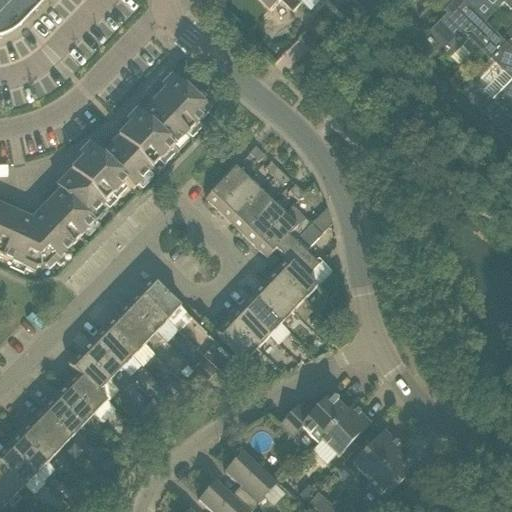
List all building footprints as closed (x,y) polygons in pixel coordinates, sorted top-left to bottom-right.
[(22,25),(45,0),(0,0),(0,37),(3,36),(7,35),(12,33),(15,30),(19,27),(22,25)] [(258,0),(270,12),(281,1),(293,13),(303,3),(301,2),(298,0),(258,0)] [(427,37),(451,60),(471,40),(492,61),(508,44),(503,39),(486,23),(462,0),(461,0),(457,0),(450,8),(453,11),(427,37)] [(511,0),(462,0),(486,23),(505,4),(511,10),(511,0)] [(329,29),(319,20),(301,40),(310,49),(329,29)] [(511,80),(511,84),(495,102),(473,81),(461,93),(496,126),(507,115),(511,119),(511,48),(508,44),(492,61),(511,80)] [(0,207),(0,259),(34,275),(35,272),(45,270),(47,272),(93,224),(90,221),(125,185),(132,192),(208,114),(224,129),(235,117),(208,90),(204,94),(175,66),(168,74),(171,77),(162,87),(166,91),(140,117),(136,114),(127,124),(130,127),(100,158),(89,148),(79,158),(83,161),(56,189),(60,192),(32,222),(0,207)] [(473,81),(462,71),(451,83),(461,93),(473,81)] [(264,158),(255,149),(249,155),(258,164),(264,158)] [(280,173),(271,164),(264,170),(274,179),(280,173)] [(248,182),(235,170),(205,201),(218,213),(248,182)] [(283,188),(289,181),(280,173),(274,179),(283,188)] [(260,194),(250,184),(248,182),(218,213),(230,225),(260,194)] [(304,196),(295,187),(288,193),(298,202),(304,196)] [(230,225),(242,236),(272,205),(260,194),(230,225)] [(272,205),(242,236),(254,248),(284,217),(272,205)] [(311,226),(304,220),(292,209),(284,217),(254,248),(267,260),(275,251),(296,229),(302,235),(311,226)] [(320,216),(311,226),(321,237),(332,226),(327,210),(320,216)] [(321,237),(311,226),(302,235),(296,229),(275,251),(287,262),(305,280),(306,280),(318,267),(304,255),(321,237)] [(275,274),(305,302),(316,289),(306,280),(305,280),(287,262),(275,274)] [(263,286),(293,314),(305,302),(275,274),(263,286)] [(168,323),(180,310),(151,282),(139,295),(168,323)] [(251,298),(281,326),(293,314),(263,286),(251,298)] [(168,323),(139,295),(127,307),(156,335),(168,323)] [(240,310),(270,338),(281,326),(251,298),(240,310)] [(156,335),(127,307),(115,319),(144,347),(156,335)] [(228,322),(258,350),(270,338),(240,310),(228,322)] [(320,316),(311,325),(316,331),(325,322),(320,316)] [(104,331),(133,359),(144,347),(115,319),(104,331)] [(228,322),(217,334),(216,335),(246,363),(258,350),(228,322)] [(121,371),(133,359),(104,331),(92,343),(121,371)] [(121,371),(92,343),(80,355),(109,383),(120,393),(131,381),(121,371)] [(77,376),(98,395),(109,383),(80,355),(69,367),(77,376)] [(207,383),(217,373),(204,361),(194,370),(207,383)] [(187,379),(194,372),(187,366),(181,373),(187,379)] [(107,404),(98,395),(77,376),(66,388),(96,416),(107,404)] [(181,389),(173,381),(165,389),(174,397),(181,389)] [(84,428),(96,416),(66,388),(54,400),(84,428)] [(173,397),(162,388),(154,397),(165,407),(173,397)] [(321,442),(352,409),(346,415),(329,399),(313,416),(301,405),(280,427),(293,439),(302,429),(319,446),(321,442)] [(42,412),(72,441),(84,428),(54,400),(42,412)] [(370,426),(352,409),(321,442),(338,459),(370,426)] [(30,425),(60,453),(72,441),(42,412),(30,425)] [(140,413),(130,423),(141,434),(151,424),(140,413)] [(19,437),(48,465),(60,453),(30,425),(19,437)] [(131,444),(139,435),(130,426),(124,432),(124,438),(131,444)] [(370,483),(402,451),(384,434),(352,467),(370,483)] [(19,437),(7,448),(37,477),(48,465),(19,437)] [(37,477),(7,448),(0,455),(0,465),(25,489),(37,477)] [(396,457),(402,451),(370,483),(367,486),(385,503),(413,473),(396,457)] [(242,455),(224,474),(241,489),(232,498),(247,511),(252,511),(277,486),(242,455)] [(3,511),(25,489),(0,465),(0,511),(3,511)] [(279,485),(287,476),(280,470),(272,479),(279,485)] [(86,491),(82,487),(77,482),(71,487),(76,493),(80,496),(86,491)] [(216,483),(198,503),(208,511),(247,511),(232,498),(216,483)] [(306,504),(315,494),(308,487),(299,497),(306,504)] [(340,511),(344,507),(339,503),(334,503),(331,507),(326,511),(340,511)]
